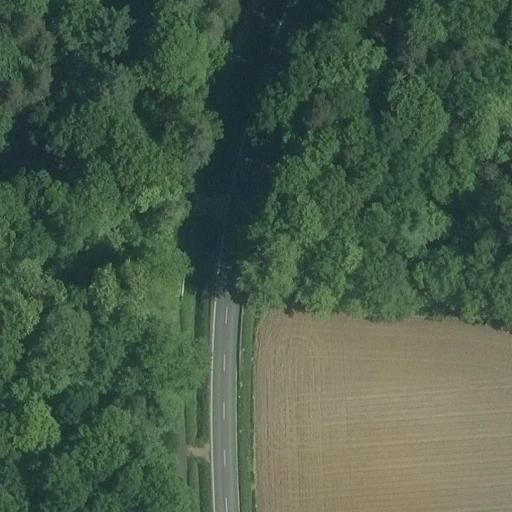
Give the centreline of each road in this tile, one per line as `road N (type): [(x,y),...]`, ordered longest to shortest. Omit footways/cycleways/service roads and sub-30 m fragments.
road 1 (secondary): [(227,511),(222,367),(237,213),(304,0)]
road 2 (track): [(123,0),(139,139),(155,174),(190,204)]
road 3 (track): [(181,466),(0,494)]
